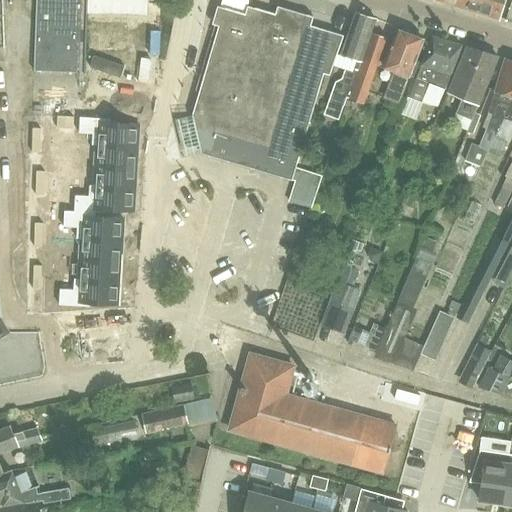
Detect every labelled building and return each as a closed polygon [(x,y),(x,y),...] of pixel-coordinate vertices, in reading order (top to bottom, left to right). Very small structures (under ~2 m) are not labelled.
[(37,0),(35,71),(84,72),(86,0),(37,0)] [(85,99),(85,100),(108,100),(144,102),(148,0),(86,0),(84,72),(85,72),(84,99),(85,99)] [(481,0),(458,0),(456,6),(478,12),(481,0)] [(505,0),(481,0),(478,12),(499,20),(505,0)] [(313,15),(283,6),(281,15),(253,7),(251,15),(223,7),(199,91),(192,115),(193,121),(178,125),(184,148),(199,144),(201,152),(221,158),(292,179),(324,72),(331,74),(343,33),(310,23),(313,15)] [(377,18),(356,12),(342,54),(355,59),(351,69),(345,67),(342,77),(335,81),(329,98),(344,103),(347,95),(349,96),(377,18)] [(383,97),(399,103),(409,75),(413,77),(419,62),(415,60),(423,38),(397,29),(383,66),(394,70),(383,97)] [(387,38),(372,31),(362,61),(358,70),(349,96),(348,98),(364,104),(387,38)] [(423,99),(438,105),(462,44),(433,36),(410,97),(422,101),(423,99)] [(468,130),(498,56),(467,46),(449,92),(462,97),(451,124),(468,130)] [(471,143),(464,159),(480,166),(487,149),(493,135),(496,136),(504,123),(505,120),(506,117),(511,96),(511,59),(505,58),(495,90),(489,111),(492,112),(478,146),(471,143)] [(72,128),(73,116),(58,115),(57,127),(72,128)] [(97,143),(137,145),(138,124),(109,122),(110,118),(80,116),(79,132),(92,133),(92,143),(97,143)] [(32,127),(32,140),(40,140),(40,128),(32,127)] [(493,135),(487,149),(488,150),(488,151),(501,157),(507,140),(496,136),(493,135)] [(40,152),(40,140),(32,140),(32,152),(40,152)] [(95,164),(136,167),(137,145),(97,143),(95,164)] [(135,188),(136,167),(95,164),(94,185),(135,188)] [(36,172),(36,182),(44,182),(44,172),(36,172)] [(504,207),(511,189),(511,178),(507,176),(494,203),(504,207)] [(317,186),(294,179),(288,200),(311,207),(317,186)] [(43,195),(44,182),(36,182),(35,194),(43,195)] [(133,210),(135,188),(94,185),(89,185),(89,195),(76,194),(75,210),(94,212),(104,212),(105,208),(133,210)] [(485,224),(491,205),(481,201),(475,220),(485,224)] [(510,240),(511,235),(511,210),(509,209),(496,234),(510,240)] [(121,239),(123,217),(94,215),(94,212),(75,210),(65,210),(64,226),(77,227),(76,237),(81,237),(121,239)] [(34,234),(42,234),(43,222),(35,222),(34,234)] [(42,246),(42,234),(34,234),(34,246),(42,246)] [(437,241),(424,235),(386,327),(376,350),(374,355),(393,362),(405,336),(417,309),(414,307),(437,252),(433,250),(437,241)] [(120,260),(121,239),(81,237),(80,258),(120,260)] [(119,281),(120,260),(80,258),(79,279),(119,281)] [(321,324),(344,333),(361,288),(346,283),(351,268),(342,264),(321,324)] [(33,265),(33,277),(41,277),(42,265),(33,265)] [(41,289),(41,277),(33,277),(33,289),(41,289)] [(118,303),(119,281),(79,279),(74,279),(73,289),(60,288),(59,304),(89,306),(89,302),(118,303)] [(455,316),(439,309),(420,353),(435,359),(455,316)] [(0,337),(10,331),(2,318),(0,318),(0,337)] [(376,350),(386,327),(374,321),(370,330),(354,324),(347,342),(351,343),(353,339),(366,345),(365,346),(376,350)] [(405,336),(393,362),(412,369),(422,343),(407,337),(406,336),(405,336)] [(511,376),(511,375),(511,358),(501,353),(493,368),(489,365),(478,386),(502,394),(511,376)] [(384,471),(397,425),(285,394),(293,365),(250,354),(243,383),(230,429),(384,471)] [(195,398),(192,381),(171,385),(174,402),(195,398)] [(197,405),(199,425),(227,421),(224,401),(197,405)] [(146,433),(189,423),(184,403),(142,413),(146,433)] [(108,436),(132,431),(137,430),(135,419),(93,428),(95,439),(108,436)] [(0,442),(8,440),(11,448),(19,445),(28,443),(22,431),(13,433),(9,425),(0,428),(0,442)] [(37,427),(22,431),(28,443),(42,440),(37,427)] [(0,473),(12,469),(3,472),(0,464),(0,452),(11,448),(8,440),(0,442),(0,473)] [(191,445),(183,474),(198,479),(207,449),(191,445)] [(480,497),(502,501),(508,464),(509,454),(479,450),(470,477),(483,479),(480,497)] [(511,454),(509,454),(508,464),(502,501),(511,502),(511,454)] [(266,476),(273,478),(276,467),(269,465),(266,476)] [(276,467),(273,478),(281,480),(284,469),(276,467)] [(3,504),(23,500),(24,502),(43,499),(44,502),(71,498),(69,486),(38,492),(37,485),(20,492),(12,469),(0,473),(0,499),(1,499),(3,504)] [(317,489),(321,477),(312,474),(309,487),(317,489)] [(321,477),(317,489),(324,491),(328,479),(321,477)] [(265,511),(270,495),(249,489),(242,511),(265,511)] [(359,511),(406,511),(382,505),(385,496),(360,489),(357,498),(363,500),(359,511)] [(288,511),(291,501),(270,495),(265,511),(288,511)] [(291,501),(288,511),(310,511),(312,507),(291,501)]
